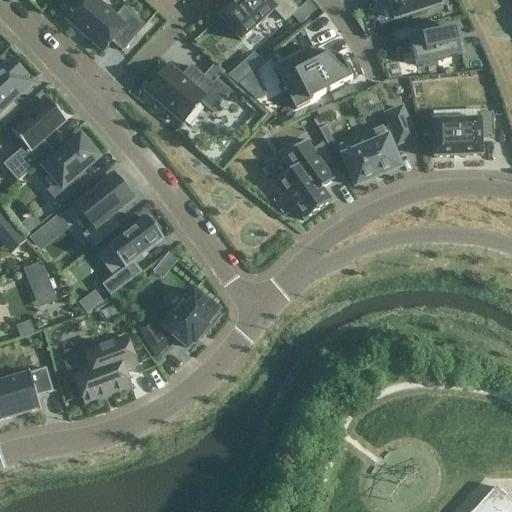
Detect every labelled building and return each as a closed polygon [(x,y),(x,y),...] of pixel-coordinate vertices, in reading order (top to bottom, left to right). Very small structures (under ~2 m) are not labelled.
[(96,0),(85,0),(67,20),(103,52),(112,42),(122,51),(145,26),(124,8),(116,18),(96,0)] [(285,22),(298,10),(288,0),(269,0),(268,1),(267,0),(238,0),(219,18),(220,19),(221,19),(222,21),(219,23),(230,35),(233,33),(241,41),(275,11),(285,22)] [(388,0),(396,21),(441,6),(439,0),(388,0)] [(435,23),(392,32),(394,44),(410,41),(415,66),(462,56),(456,29),(437,33),(435,23)] [(229,75),(238,85),(265,60),(256,50),(229,75)] [(317,100),(341,87),(322,52),(297,65),(317,100)] [(0,126),(3,129),(22,112),(12,102),(29,86),(22,79),(25,76),(12,63),(0,74),(0,126)] [(147,93),(183,124),(201,103),(213,113),(231,92),(217,81),(213,85),(191,67),(190,68),(194,71),(188,79),(184,76),(183,78),(169,66),(147,93)] [(4,166),(18,182),(53,152),(44,141),(66,122),(48,101),(36,111),(33,108),(21,119),(24,122),(12,132),(25,147),(4,166)] [(369,146),(343,157),(356,187),(400,168),(391,146),(397,144),(398,145),(414,138),(402,109),(386,116),(390,127),(384,130),(383,128),(381,128),(381,129),(365,135),(369,146)] [(480,114),(481,120),(433,122),(435,156),(434,156),(434,159),(483,157),(483,154),(482,154),(482,140),(494,139),(493,114),(480,114)] [(52,196),(61,206),(80,190),(72,181),(99,159),(98,158),(81,137),(44,168),(61,188),(52,196)] [(308,141),(282,158),(283,159),(285,158),(293,170),(275,182),(276,183),(278,182),(280,186),(304,219),(302,221),(303,222),(317,211),(333,201),(332,200),(331,201),(322,189),(335,180),(335,179),(333,180),(307,143),(308,142),(308,141)] [(132,199),(114,177),(77,207),(94,228),(83,236),(93,248),(119,227),(110,216),(132,199)] [(0,243),(9,253),(24,239),(0,212),(0,243)] [(34,213),(23,222),(31,231),(42,222),(34,213)] [(102,286),(111,297),(141,274),(133,264),(164,241),(147,218),(108,247),(124,269),(102,286)] [(30,235),(39,245),(55,232),(46,221),(30,235)] [(154,270),(163,278),(179,258),(170,251),(154,270)] [(43,259),(24,267),(40,306),(59,298),(43,259)] [(171,319),(157,308),(139,330),(157,357),(174,337),(188,348),(193,342),(194,344),(207,328),(205,327),(218,311),(194,291),(171,319)] [(136,365),(126,339),(86,354),(91,369),(70,377),(76,393),(80,392),(86,406),(131,388),(124,370),(136,365)] [(53,392),(46,369),(40,371),(30,374),(30,372),(0,381),(0,421),(41,409),(37,397),(53,392)] [(511,511),(511,500),(497,487),(474,511),(511,511)]
